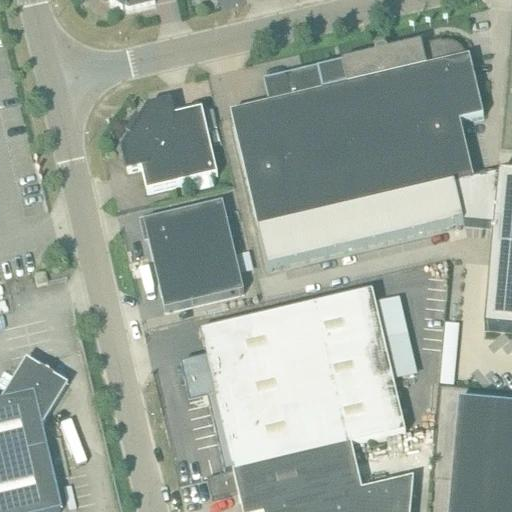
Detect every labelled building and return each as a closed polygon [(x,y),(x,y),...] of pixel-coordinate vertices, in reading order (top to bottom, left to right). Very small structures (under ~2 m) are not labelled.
[(154,0),(109,0),(110,3),(123,11),(125,8),(129,10),(155,4),(154,0)] [(270,107),(231,116),(259,234),(268,273),(464,227),(454,188),(474,183),(460,125),(484,119),(470,60),(468,60),(466,54),(462,50),(458,47),(453,44),(448,43),(442,44),(442,43),(442,42),(426,46),(427,48),(423,49),(422,46),(342,65),(343,67),(338,68),(338,67),(323,70),(323,72),(319,73),(318,71),(303,75),(264,84),(270,107)] [(175,155),(183,187),(218,179),(202,112),(174,119),(171,105),(149,110),(136,131),(175,155)] [(175,155),(136,131),(123,152),(128,174),(142,171),(147,195),(183,187),(175,155)] [(474,183),(454,188),(464,227),(494,230),(485,331),(511,333),(511,176),(499,175),(499,177),(474,183)] [(144,224),(165,313),(244,295),(223,206),(144,224)] [(45,274),(35,277),(37,287),(47,284),(45,274)] [(372,294),(202,334),(217,401),(208,403),(225,476),(404,434),(372,294)] [(399,356),(416,354),(409,299),(393,301),(399,356)] [(445,338),(440,385),(454,386),(458,339),(445,338)] [(217,401),(207,361),(181,367),(189,399),(199,406),(208,403),(217,401)] [(0,511),(58,511),(40,432),(65,391),(24,365),(0,405),(0,511)] [(511,511),(511,406),(459,402),(449,511),(511,511)] [(225,477),(208,481),(212,501),(238,495),(242,511),(411,511),(414,481),(363,493),(352,447),(225,477)]
